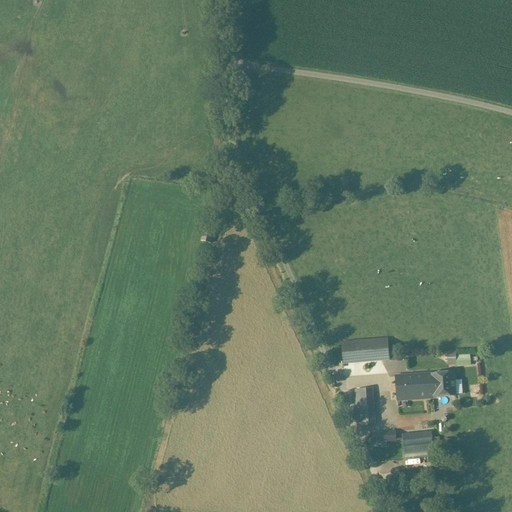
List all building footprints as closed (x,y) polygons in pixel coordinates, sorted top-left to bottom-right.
[(214,228),(205,226),(202,242),(211,244),(214,228)] [(388,339),(341,343),(343,364),(390,360),(388,339)] [(470,357),(459,357),(459,366),(470,365),(470,357)] [(454,373),(397,377),(399,407),(406,406),(406,400),(433,398),(456,396),(454,373)] [(371,390),(356,391),(358,426),(374,425),(371,390)] [(433,398),(406,400),(406,406),(399,407),(399,411),(434,408),(433,398)] [(395,432),(372,433),(373,447),(386,446),(386,442),(396,442),(395,432)] [(431,433),(402,437),(404,454),(433,450),(432,438),(431,433)]
